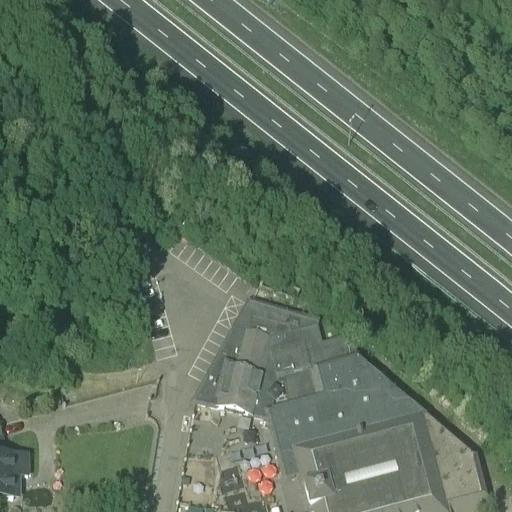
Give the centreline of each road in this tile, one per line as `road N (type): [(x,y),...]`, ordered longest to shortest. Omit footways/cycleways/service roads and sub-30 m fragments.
road 1 (trunk): [(120,0),(511,310)]
road 2 (trunk): [(511,240),(209,0)]
road 3 (track): [(175,285),(92,175),(0,85)]
road 4 (track): [(185,362),(100,379),(0,349)]
